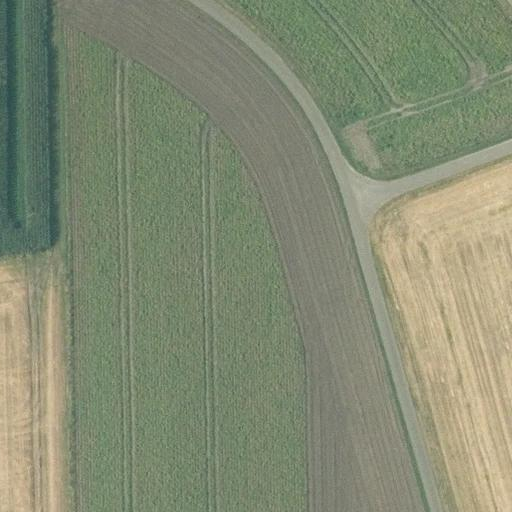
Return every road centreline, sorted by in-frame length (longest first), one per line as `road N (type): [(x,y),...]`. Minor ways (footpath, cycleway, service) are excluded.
road 1 (unclassified): [(439,511),(355,212)]
road 2 (unclassified): [(355,212),(315,117),(265,54),(194,0)]
road 3 (unclassified): [(511,150),(355,212)]
